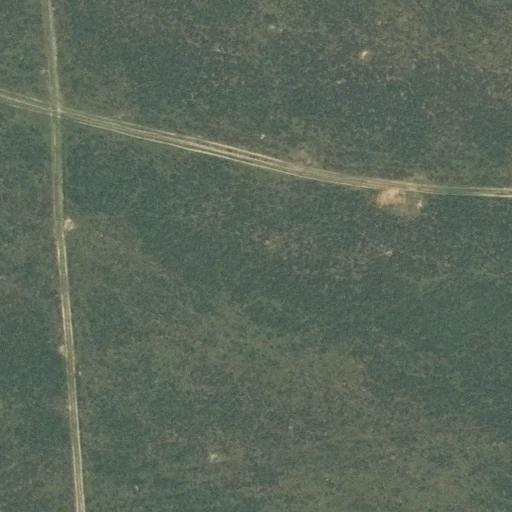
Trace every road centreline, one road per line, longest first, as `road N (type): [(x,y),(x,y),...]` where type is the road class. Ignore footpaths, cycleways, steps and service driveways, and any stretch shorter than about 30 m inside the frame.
road 1 (track): [(511,192),(365,183),(55,113)]
road 2 (track): [(55,113),(77,511)]
